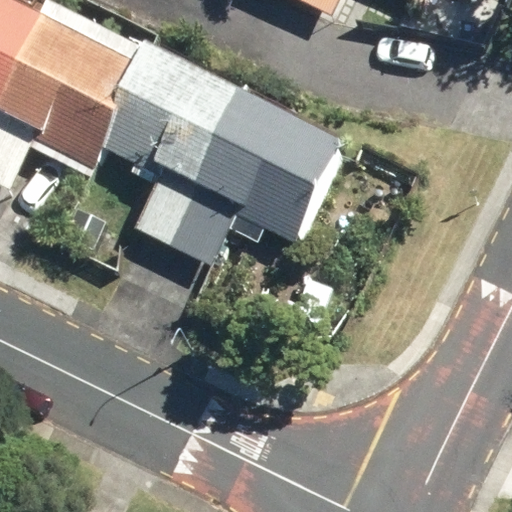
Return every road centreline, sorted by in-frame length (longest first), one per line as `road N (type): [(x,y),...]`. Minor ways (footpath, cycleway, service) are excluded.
road 1 (residential): [(0,353),(310,511)]
road 2 (tertiary): [(511,304),(408,511)]
